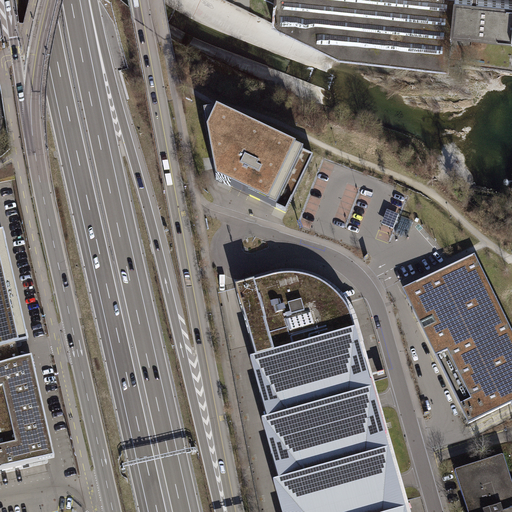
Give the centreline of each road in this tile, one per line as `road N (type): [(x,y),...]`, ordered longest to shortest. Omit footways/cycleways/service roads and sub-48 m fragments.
road 1 (motorway): [(226,511),(110,71),(76,3)]
road 2 (motorway): [(41,0),(153,511)]
road 3 (motorway): [(186,511),(76,3)]
road 4 (primary): [(227,511),(215,405),(139,0)]
road 5 (primary): [(31,121),(113,511)]
road 6 (unclassified): [(296,245),(349,267),(374,296),(437,511)]
road 7 (unclassified): [(296,245),(241,228),(226,241),(234,261),(256,263),(289,248)]
road 8 (motorway): [(8,0),(31,121)]
road 9 (primary): [(48,0),(31,121)]
